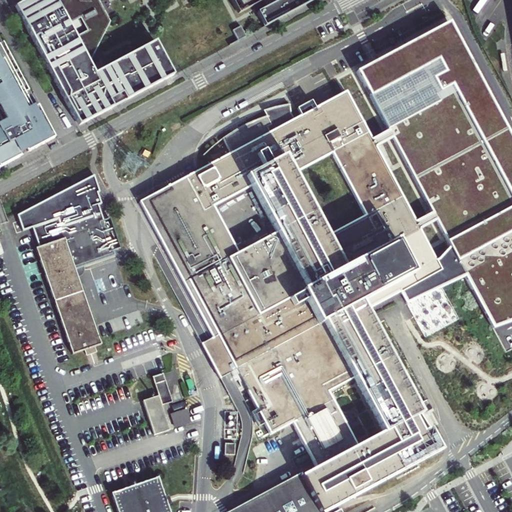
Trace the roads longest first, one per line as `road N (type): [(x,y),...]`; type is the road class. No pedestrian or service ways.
road 1 (residential): [(350,0),(70,150)]
road 2 (residential): [(0,17),(70,150)]
